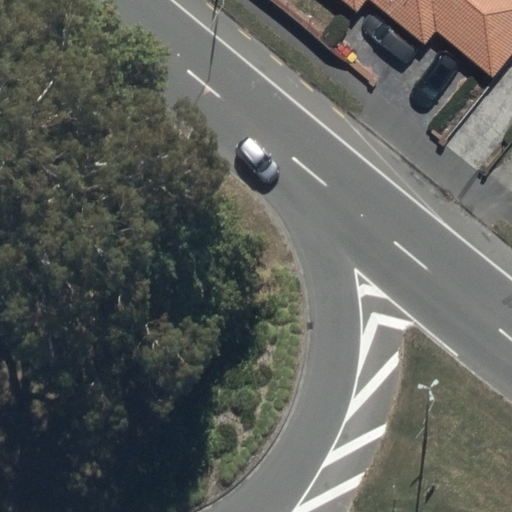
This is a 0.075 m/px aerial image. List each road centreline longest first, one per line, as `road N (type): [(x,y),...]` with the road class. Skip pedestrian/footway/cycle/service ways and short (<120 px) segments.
road 1 (secondary): [(258,118),(320,232),(330,336),(313,419),(247,511)]
road 2 (secondary): [(258,118),(511,341)]
road 3 (secondary): [(112,0),(258,118)]
